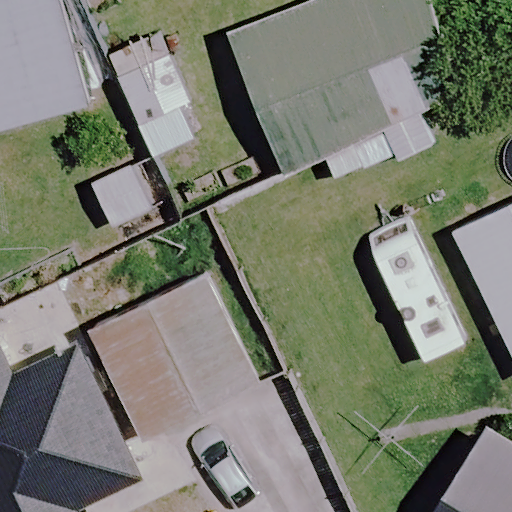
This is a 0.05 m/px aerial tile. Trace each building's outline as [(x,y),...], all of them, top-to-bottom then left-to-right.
[(0,0),(0,132),(80,108),(47,0),(0,0)] [(276,178),(379,138),(392,172),(445,152),(431,118),(455,108),(428,38),(413,0),(316,0),(221,37),(276,178)] [(511,201),(447,232),(511,372),(511,201)] [(259,385),(206,271),(82,329),(136,443),(259,385)] [(511,511),(511,442),(485,425),(429,511),(511,511)]
